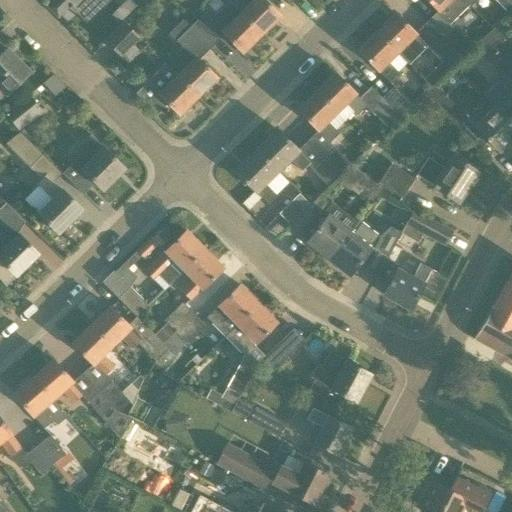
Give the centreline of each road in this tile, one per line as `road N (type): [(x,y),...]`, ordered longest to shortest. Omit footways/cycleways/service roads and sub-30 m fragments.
road 1 (residential): [(423,367),(280,280),(179,180)]
road 2 (residential): [(179,180),(349,0)]
road 3 (residential): [(179,180),(12,0)]
road 4 (residential): [(0,348),(179,180)]
road 5 (residential): [(423,367),(511,200)]
road 6 (residential): [(398,419),(511,481)]
